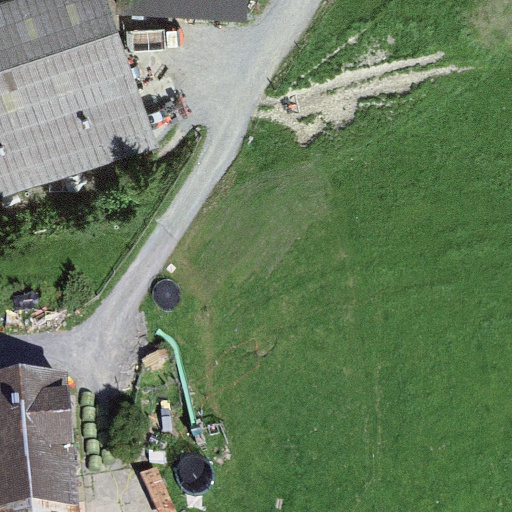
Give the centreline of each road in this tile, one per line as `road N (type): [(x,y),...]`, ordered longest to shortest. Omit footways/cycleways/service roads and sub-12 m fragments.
road 1 (track): [(306,0),(132,317),(74,352),(0,354)]
road 2 (track): [(84,346),(106,448),(133,511)]
